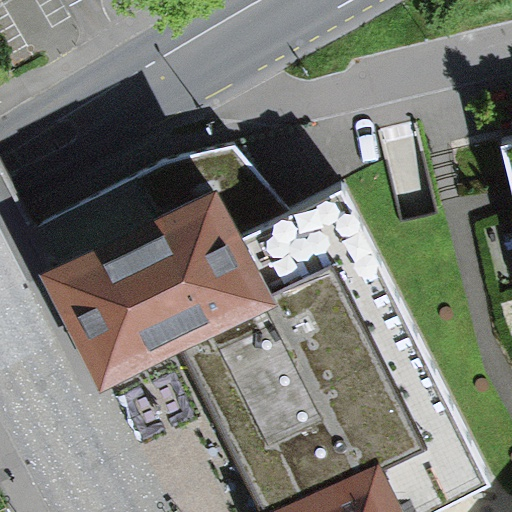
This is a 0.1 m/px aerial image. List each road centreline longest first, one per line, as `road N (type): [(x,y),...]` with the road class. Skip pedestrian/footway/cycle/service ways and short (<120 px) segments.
road 1 (primary): [(288,0),(0,169)]
road 2 (residential): [(103,511),(0,324)]
